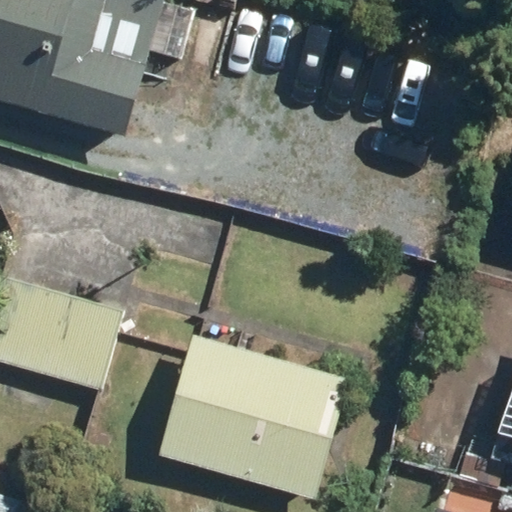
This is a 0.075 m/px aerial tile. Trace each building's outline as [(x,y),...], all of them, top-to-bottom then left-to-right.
[(168,0),(0,0),(0,101),(127,139),(168,0)] [(298,162),(218,141),(205,190),(285,212),(298,162)] [(125,313),(0,278),(0,362),(102,391),(125,313)] [(352,381),(197,336),(161,457),(317,502),(352,381)] [(24,511),(27,501),(0,493),(0,511),(24,511)]
